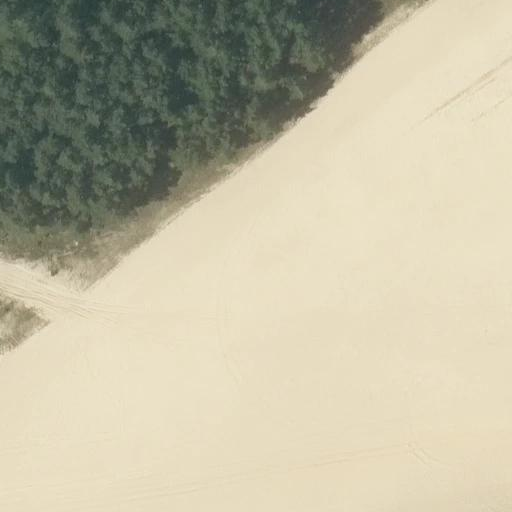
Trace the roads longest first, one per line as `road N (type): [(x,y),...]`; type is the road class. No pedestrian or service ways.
road 1 (track): [(0,382),(191,237),(415,33),(469,0)]
road 2 (track): [(511,425),(75,511)]
